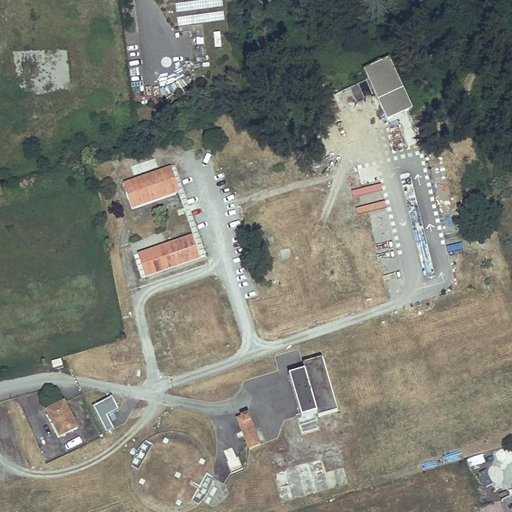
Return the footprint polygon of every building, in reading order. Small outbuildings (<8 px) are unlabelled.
[(388,61),(364,72),(386,120),(410,109),(388,61)] [(404,146),(419,143),(413,117),(398,120),(404,146)] [(151,152),(128,159),(131,167),(154,159),(151,152)] [(154,159),(131,167),(134,175),(157,167),(154,159)] [(170,169),(125,185),(133,207),(177,191),(170,169)] [(378,257),(396,254),(392,225),(373,228),(378,257)] [(436,228),(428,231),(431,239),(439,237),(436,228)] [(191,237),(139,255),(147,277),(199,260),(191,237)] [(398,268),(386,272),(388,278),(383,279),(384,283),(368,288),(372,301),(393,295),(393,294),(406,291),(398,268)] [(482,269),(470,273),(473,281),(477,280),(478,286),(486,284),(482,269)] [(482,291),(476,293),(485,323),(502,318),(497,301),(494,302),(493,300),(496,299),(495,295),(492,296),(491,292),(482,294),(482,291)] [(336,354),(303,364),(318,416),(351,406),(361,438),(462,408),(467,424),(491,417),(477,367),(452,374),(451,369),(474,362),(464,325),(440,332),(428,292),(327,322),(336,354)] [(266,328),(237,336),(248,375),(277,366),(266,328)] [(511,330),(491,336),(499,362),(509,359),(511,369),(511,330)] [(108,417),(119,411),(112,398),(93,408),(107,434),(115,430),(108,417)] [(63,402),(47,411),(54,427),(56,426),(61,436),(76,428),(63,402)] [(247,414),(236,419),(249,449),(260,444),(247,414)] [(234,447),(225,450),(232,472),(241,469),(234,447)] [(320,460),(271,474),(280,504),(328,490),(320,460)]
